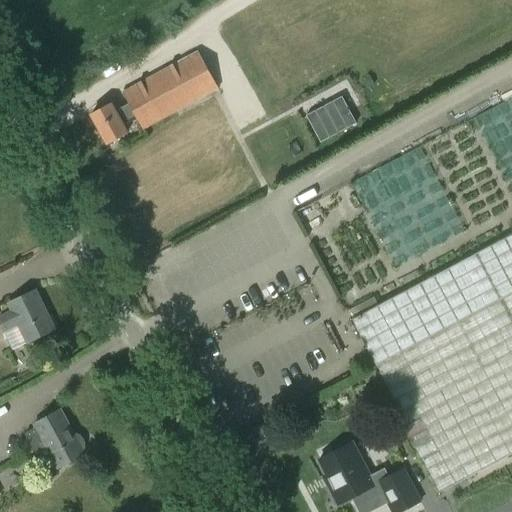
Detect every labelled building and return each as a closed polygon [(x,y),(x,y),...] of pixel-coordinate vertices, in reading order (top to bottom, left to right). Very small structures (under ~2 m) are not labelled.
[(218,90),(198,52),(122,92),(128,103),(115,110),(111,103),(89,114),(105,145),(127,133),(123,125),(136,118),(142,130),(218,90)] [(482,135),(501,129),(503,135),(509,133),(511,136),(511,135),(511,99),(474,111),(482,135)] [(511,140),(496,145),(508,192),(511,190),(511,140)] [(511,234),(351,320),(399,412),(394,415),(436,494),(511,453),(511,234)] [(54,329),(35,290),(9,303),(12,310),(0,316),(0,320),(5,330),(19,323),(28,342),(54,329)] [(34,424),(36,428),(25,434),(35,453),(46,447),(58,468),(84,454),(82,451),(84,447),(84,443),(83,440),(80,437),(77,435),(73,433),(60,410),(34,424)] [(356,457),(348,442),(319,458),(333,482),(329,483),(340,502),(374,483),(359,456),(356,457)] [(399,511),(420,501),(403,469),(377,483),(392,511),(399,511)] [(511,511),(511,478),(438,511),(511,511)]
